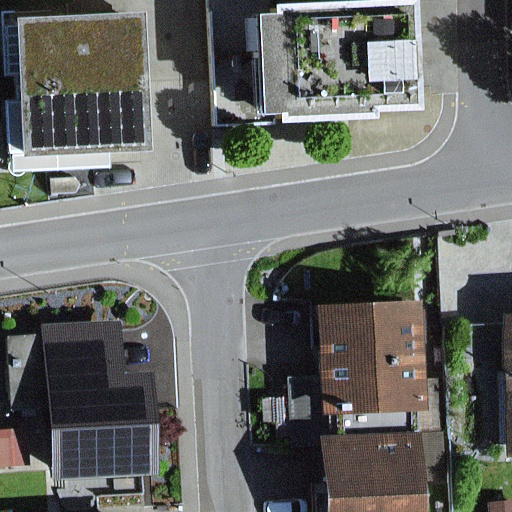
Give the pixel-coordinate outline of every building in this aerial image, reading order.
[(406,0),(314,0),(247,2),(250,116),(410,112),(406,0)] [(0,14),(0,82),(0,93),(146,87),(143,9),(0,14)] [(242,9),(215,10),(219,104),(247,102),(242,9)] [(149,158),(146,87),(0,93),(3,164),(149,158)] [(426,292),(319,296),(323,403),(430,398),(426,292)] [(511,303),(503,304),(505,452),(511,451),(511,303)] [(113,487),(149,485),(147,462),(161,460),(151,364),(122,367),(120,319),(50,322),(53,374),(49,375),(59,471),(111,466),(113,487)] [(40,423),(0,423),(0,464),(40,465),(40,423)] [(418,511),(416,425),(320,427),(322,511),(418,511)] [(418,431),(419,470),(445,470),(444,431),(418,431)]
